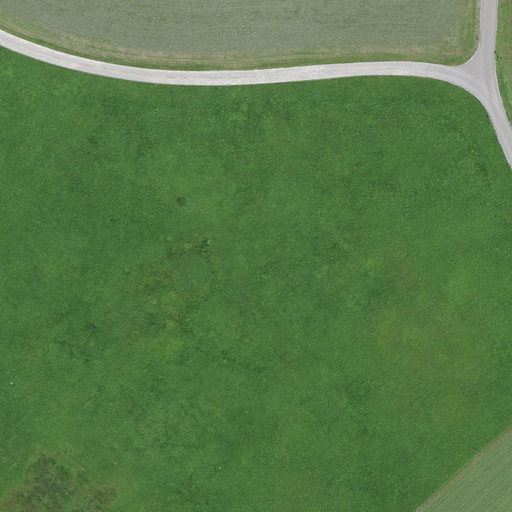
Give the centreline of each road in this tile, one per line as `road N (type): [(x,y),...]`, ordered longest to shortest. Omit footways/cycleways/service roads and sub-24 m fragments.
road 1 (track): [(0,39),(59,61),(169,81),(405,70),(484,81)]
road 2 (unclassified): [(511,148),(484,81),(491,0)]
